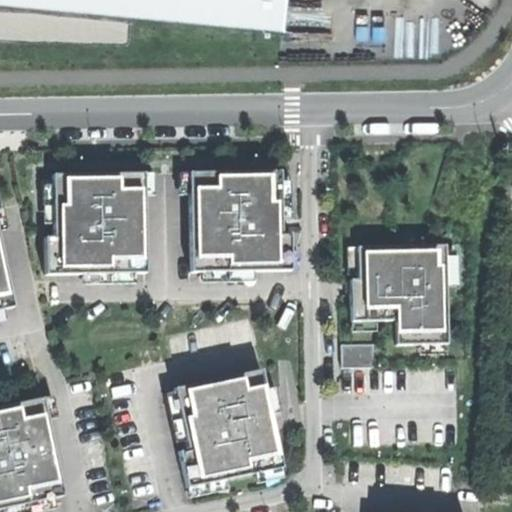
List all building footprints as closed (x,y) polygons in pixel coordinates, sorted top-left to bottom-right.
[(0,0),(0,6),(289,33),(291,0),(0,0)] [(282,232),(281,169),(188,171),(190,270),(291,267),(290,232),(282,232)] [(55,270),(145,266),(141,170),(51,174),(55,270)] [(45,270),(54,270),(53,239),(44,240),(45,270)] [(0,241),(0,307),(13,305),(0,241)] [(345,249),(350,326),(391,323),(392,344),(446,340),(440,243),(345,249)] [(341,345),(342,365),(372,364),(371,343),(341,345)] [(187,487),(281,468),(261,370),(167,389),(187,487)] [(45,399),(0,407),(0,507),(63,496),(45,399)]
